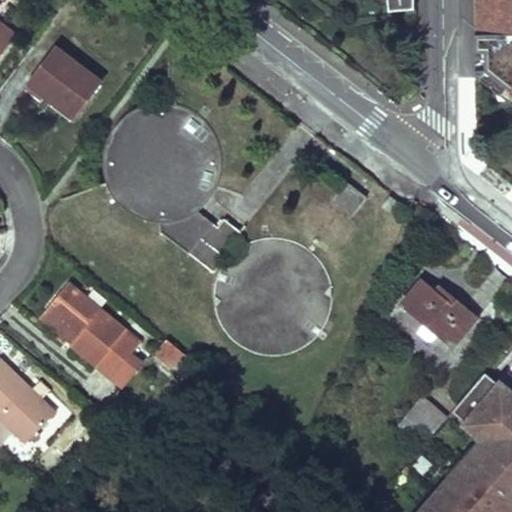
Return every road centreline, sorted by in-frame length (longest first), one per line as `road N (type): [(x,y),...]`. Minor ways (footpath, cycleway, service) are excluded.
road 1 (primary): [(440,177),(211,0)]
road 2 (residential): [(442,0),(440,177)]
road 3 (residential): [(0,290),(27,244),(28,213),(0,159)]
